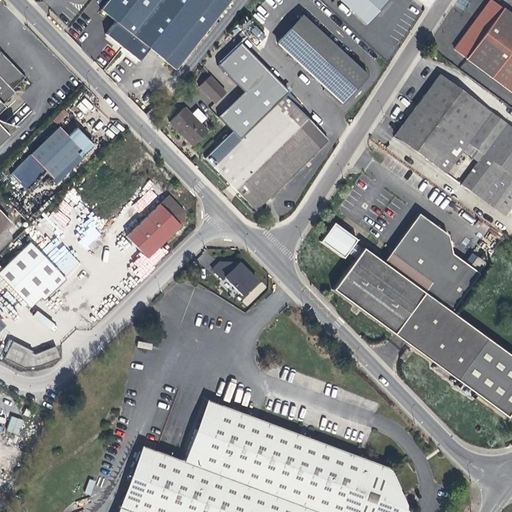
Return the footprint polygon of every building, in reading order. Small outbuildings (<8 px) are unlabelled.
[(107,0),(100,10),(115,22),(148,48),(175,69),(230,0),(107,0)] [(387,0),(340,0),(366,23),(379,10),(387,0)] [(454,49),(466,58),(502,9),(490,0),(471,26),(454,49)] [(511,15),(503,8),(502,9),(466,58),(466,59),(511,92),(511,15)] [(309,75),(336,47),(304,17),(277,45),(309,75)] [(138,60),(148,48),(115,22),(105,34),(123,48),(138,60)] [(255,27),(254,26),(252,26),(251,27),(250,27),(248,28),(248,29),(247,30),(246,32),(246,33),(246,34),(247,36),(247,37),(248,38),(249,39),(251,39),(252,40),(253,40),(255,40),(256,39),(257,39),(258,38),(259,37),(260,35),(260,34),(260,33),(260,31),(259,30),(258,29),(257,28),(256,27),(255,27)] [(287,92),(242,43),(218,66),(245,93),(220,117),(240,140),(287,92)] [(367,76),(336,47),(309,75),(328,92),(341,104),(367,76)] [(0,142),(8,135),(0,126),(0,111),(4,107),(2,104),(14,92),(12,89),(24,77),(13,66),(11,68),(9,67),(8,65),(10,63),(0,52),(0,142)] [(478,104),(439,75),(428,90),(417,105),(457,135),(461,130),(460,129),(478,104)] [(209,76),(198,87),(214,103),(225,92),(209,76)] [(255,210),(327,140),(286,96),(285,96),(284,97),(240,140),(232,131),(204,158),(230,185),(227,189),(230,192),(234,196),(238,192),(255,210)] [(76,106),(85,115),(94,107),(85,97),(76,106)] [(511,128),(508,125),(478,104),(460,129),(461,130),(457,135),(458,135),(511,175),(511,128)] [(435,166),(458,135),(457,135),(417,105),(405,121),(394,136),(435,166)] [(152,121),(159,114),(153,107),(145,114),(152,121)] [(207,131),(184,108),(169,122),(181,134),(192,146),(207,131)] [(0,126),(8,135),(16,126),(15,126),(12,125),(8,124),(4,123),(0,121),(0,126)] [(81,150),(67,136),(59,127),(30,155),(52,178),(78,154),(81,150)] [(81,150),(78,154),(81,157),(92,146),(83,136),(75,128),(67,136),(81,150)] [(511,180),(511,175),(458,135),(435,166),(446,173),(462,151),(477,162),(461,184),(470,191),(471,189),(493,205),(511,180)] [(180,225),(174,220),(183,212),(167,195),(125,236),(147,258),(166,239),(180,225)] [(0,230),(9,221),(0,211),(0,230)] [(184,221),(183,212),(174,220),(180,225),(184,221)] [(418,213),(382,262),(425,294),(450,312),(478,273),(469,266),(451,254),(447,235),(435,226),(418,213)] [(86,222),(79,231),(83,235),(78,242),(87,249),(100,233),(86,222)] [(342,258),(347,252),(354,243),(356,239),(333,222),(319,241),(342,258)] [(64,278),(30,242),(0,270),(0,277),(29,307),(36,301),(40,297),(43,299),(64,278)] [(362,249),(354,243),(347,252),(355,258),(362,249)] [(362,248),(362,249),(355,258),(332,289),(395,336),(425,294),(382,262),(362,248)] [(478,273),(485,263),(476,256),(469,266),(478,273)] [(222,279),(224,277),(233,268),(229,263),(228,262),(219,263),(212,270),(222,279)] [(247,272),(238,263),(233,268),(224,277),(242,295),(256,281),(247,272)] [(458,382),(488,340),(450,312),(425,294),(395,336),(458,382)] [(511,408),(511,357),(488,340),(458,382),(506,417),(511,408)] [(12,341),(3,358),(24,368),(39,366),(60,358),(55,346),(34,354),(31,352),(32,351),(12,341)] [(404,362),(411,352),(406,349),(399,358),(404,362)] [(209,434),(220,405),(206,400),(200,415),(195,429),(209,434)] [(393,509),(395,504),(393,503),(398,488),(390,468),(220,405),(209,434),(195,429),(183,461),(155,451),(131,511),(389,511),(391,507),(393,509)] [(11,416),(6,431),(18,435),(23,419),(11,416)] [(131,511),(155,451),(141,446),(116,511),(131,511)] [(89,494),(94,482),(89,480),(84,492),(89,494)] [(406,511),(408,511),(398,488),(393,503),(395,504),(393,509),(391,507),(389,511),(406,511)]
